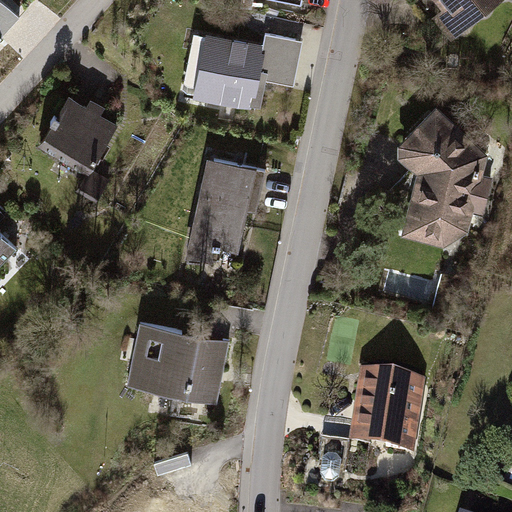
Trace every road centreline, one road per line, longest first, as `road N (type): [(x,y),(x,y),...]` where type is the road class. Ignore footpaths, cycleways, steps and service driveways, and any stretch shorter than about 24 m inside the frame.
road 1 (residential): [(358,0),(278,394),(269,511)]
road 2 (residential): [(98,0),(0,107)]
